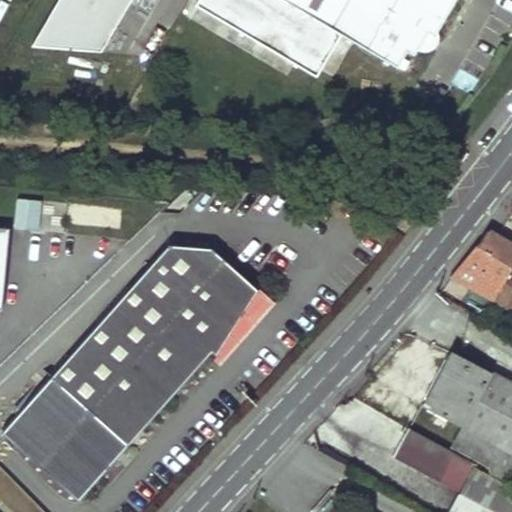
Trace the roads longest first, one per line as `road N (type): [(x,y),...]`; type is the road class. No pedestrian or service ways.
road 1 (secondary): [(198,511),(395,297),(511,150)]
road 2 (unknown): [(395,297),(511,362)]
